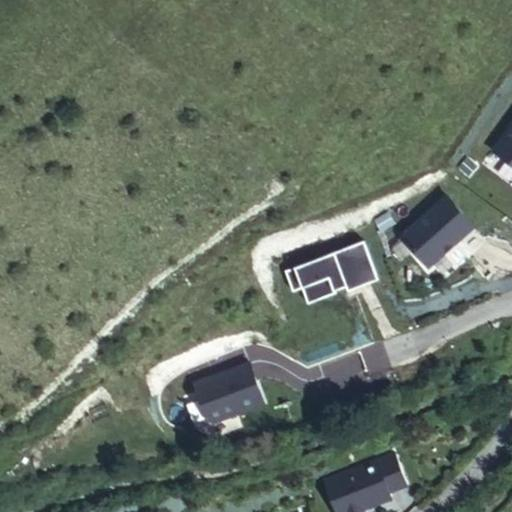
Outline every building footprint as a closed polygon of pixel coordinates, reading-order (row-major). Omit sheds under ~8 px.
[(511,137),(498,158),(511,168),(511,137)] [(470,227),(443,198),(403,235),(429,264),(470,227)] [(349,296),(380,284),(365,247),(286,277),(294,297),(303,294),(309,309),(337,298),(336,296),(347,291),(349,296)] [(217,428),(268,409),(252,370),(197,391),(211,426),(217,428)] [(324,487),(334,511),(369,511),(373,511),(372,508),(391,500),(390,497),(408,490),(396,459),(324,487)]
